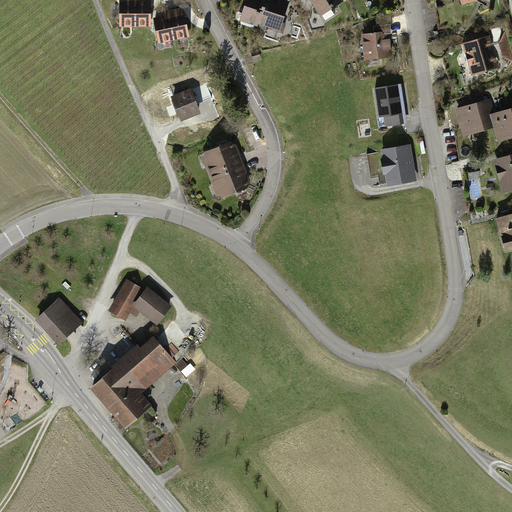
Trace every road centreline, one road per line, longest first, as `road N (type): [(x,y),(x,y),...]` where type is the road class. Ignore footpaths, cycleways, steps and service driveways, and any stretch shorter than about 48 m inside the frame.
road 1 (residential): [(236,246),(355,356),(397,360),(432,342),(445,325),(456,274),(411,0)]
road 2 (tertiary): [(177,511),(0,303)]
road 3 (residential): [(202,0),(274,144),(272,181),(236,246)]
road 4 (residential): [(0,245),(40,221),(117,206),(174,214),(236,246)]
road 5 (track): [(138,207),(101,304),(59,371)]
road 6 (track): [(0,93),(87,192),(90,208)]
road 7 (track): [(397,360),(484,463)]
